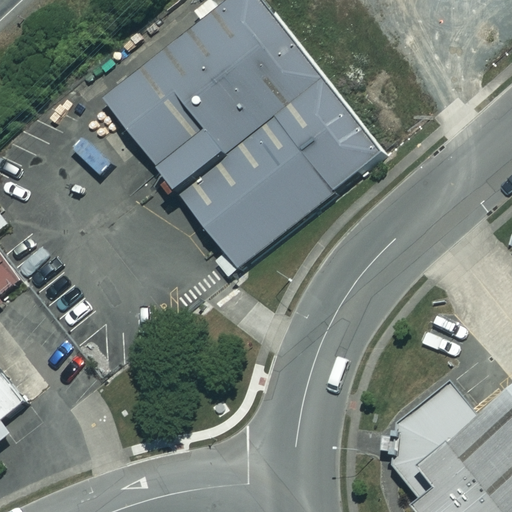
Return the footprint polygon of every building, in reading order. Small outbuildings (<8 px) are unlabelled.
[(387,164),(266,0),(111,113),(231,278),(387,164)] [(0,208),(0,233),(12,224),(0,208)] [(0,301),(23,283),(0,253),(0,301)] [(25,403),(0,370),(0,443),(13,434),(2,421),(25,403)] [(511,511),(511,434),(503,441),(470,398),(387,461),(426,511),(511,511)]
